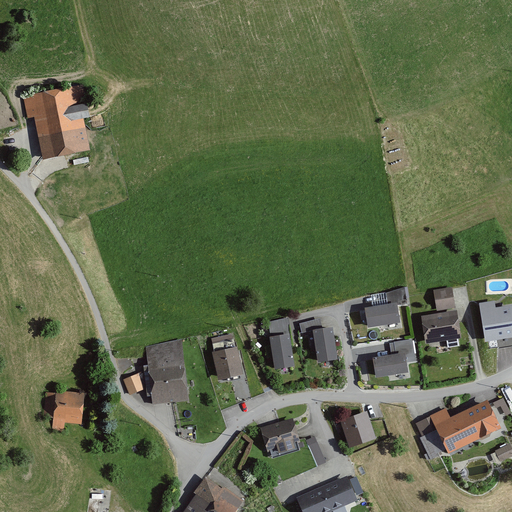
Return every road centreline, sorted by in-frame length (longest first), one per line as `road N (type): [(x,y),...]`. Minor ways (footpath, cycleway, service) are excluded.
road 1 (track): [(0,162),(74,262),(124,396),(204,462)]
road 2 (residential): [(482,385),(269,405),(230,431),(173,511)]
